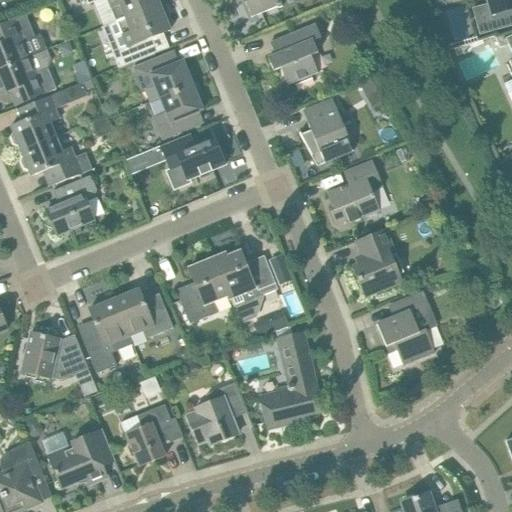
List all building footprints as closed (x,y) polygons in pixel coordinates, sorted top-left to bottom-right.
[(107,0),(116,22),(163,2),(162,0),(86,0),(88,4),(97,0),(107,0)] [(245,0),(247,2),(245,3),(251,17),(270,10),(277,7),(278,9),(282,7),(280,2),(279,3),(277,0),(245,0)] [(511,0),(487,0),(490,10),(475,14),(480,34),(511,24),(511,19),(509,9),(511,8),(511,0)] [(163,2),(116,22),(126,47),(112,53),(118,68),(136,61),(154,54),(148,39),(170,30),(166,20),(170,19),(163,2)] [(0,69),(28,58),(22,42),(35,37),(26,15),(0,25),(0,69)] [(273,71),(281,68),(287,85),(293,82),(295,85),(312,78),(311,75),(317,73),(310,56),(317,53),(312,41),(320,38),(315,25),(270,42),(275,55),(268,58),(273,71)] [(505,35),(495,38),(500,48),(509,44),(507,39),(505,35)] [(160,99),(197,84),(190,68),(186,70),(183,61),(172,66),(167,55),(134,68),(143,91),(154,86),(160,99)] [(35,73),(28,58),(0,69),(0,94),(14,89),(20,104),(56,89),(47,68),(35,73)] [(372,82),(361,88),(366,96),(376,90),(372,82)] [(197,84),(160,99),(165,112),(154,117),(163,139),(191,128),(186,117),(202,110),(199,102),(204,100),(197,84)] [(21,151),(55,137),(49,123),(60,119),(56,109),(68,104),(63,91),(17,110),(17,111),(34,104),(38,115),(11,126),(21,151)] [(310,131),(301,135),(300,133),(299,134),(317,166),(353,151),(333,115),(338,113),(332,99),(303,111),(310,131)] [(187,135),(125,160),(131,175),(166,161),(170,170),(167,172),(174,190),(190,183),(188,179),(225,164),(214,139),(192,148),(187,137),(191,135),(190,134),(187,135)] [(55,137),(21,151),(31,176),(54,167),(60,181),(48,186),(48,187),(92,170),(85,153),(75,157),(71,147),(61,151),(55,137)] [(327,193),(334,210),(330,211),(336,225),(348,220),(349,223),(379,211),(371,191),(382,186),(372,161),(343,173),(348,185),(327,193)] [(58,205),(46,210),(48,216),(44,226),(54,230),(56,236),(94,220),(86,201),(94,197),(97,191),(90,176),(53,191),(53,192),(56,191),(60,201),(58,205)] [(355,241),(364,262),(353,267),(366,297),(401,283),(389,253),(394,251),(385,229),(355,241)] [(240,251),(216,261),(215,262),(229,295),(228,295),(230,299),(240,322),(254,315),(262,296),(278,289),(265,260),(247,268),(240,251)] [(215,262),(216,261),(214,258),(189,269),(195,285),(177,293),(190,324),(218,313),(213,302),(228,295),(229,295),(215,262)] [(282,263),(272,267),(275,273),(281,276),(287,274),(282,263)] [(113,299),(129,336),(142,331),(146,339),(150,338),(155,350),(178,341),(160,297),(144,304),(138,289),(113,299)] [(423,292),(388,307),(393,318),(377,325),(388,353),(396,350),(402,366),(435,353),(426,330),(437,326),(436,325),(418,332),(410,312),(428,305),(423,292)] [(491,298),(487,302),(489,308),(495,309),(499,304),(497,299),(491,298)] [(129,336),(113,299),(89,309),(99,335),(83,342),(96,374),(116,366),(111,353),(118,351),(115,342),(129,336)] [(75,375),(88,369),(85,362),(78,344),(65,349),(58,347),(59,341),(45,338),(45,336),(31,333),(26,352),(22,372),(50,378),(51,377),(60,379),(74,374),(75,375)] [(303,333),(277,340),(289,387),(276,390),(277,393),(259,397),(268,430),(292,424),(291,419),(323,412),(303,333)] [(180,351),(178,359),(180,365),(193,360),(188,348),(180,351)] [(196,439),(205,435),(210,446),(238,434),(228,407),(242,402),(234,383),(206,394),(210,403),(195,409),(195,411),(186,414),(196,439)] [(121,423),(136,460),(139,467),(165,456),(160,444),(169,441),(169,442),(182,436),(175,418),(170,420),(164,405),(121,423)] [(24,426),(28,436),(34,438),(40,435),(42,429),(38,420),(32,418),(27,421),(24,426)] [(73,446),(48,457),(61,488),(86,478),(88,484),(106,477),(102,466),(114,461),(102,430),(71,443),(73,446)] [(0,475),(0,507),(1,511),(15,511),(25,508),(27,503),(36,500),(37,503),(40,502),(39,497),(49,493),(51,498),(52,497),(29,442),(12,450),(1,472),(2,474),(0,475)] [(379,511),(389,511),(386,493),(376,495),(379,511)] [(461,511),(461,510),(455,511),(444,511),(444,509),(436,511),(429,493),(412,498),(413,501),(401,505),(403,511),(461,511)]
